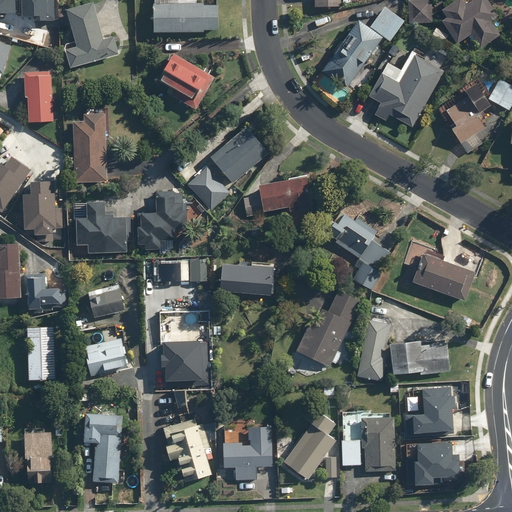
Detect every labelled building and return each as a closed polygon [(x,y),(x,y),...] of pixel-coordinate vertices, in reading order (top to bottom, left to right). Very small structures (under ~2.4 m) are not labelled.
[(0,0),(0,12),(17,12),(16,0),(0,0)] [(23,0),(24,17),(34,16),(34,22),(57,21),(55,0),(23,0)] [(98,0),(97,0),(72,7),(83,45),(69,48),(73,66),(124,52),(119,35),(108,38),(98,0)] [(182,0),(156,0),(157,31),(222,30),(222,4),(183,5),(182,0)] [(311,0),(311,10),(339,12),(339,0),(311,0)] [(429,0),(418,0),(407,0),(407,27),(430,26),(429,0)] [(458,0),(440,0),(434,4),(443,20),(438,23),(453,49),(470,39),(477,51),(498,38),(488,22),(496,17),(485,0),(471,0),(462,6),(458,0)] [(403,23),(382,10),(369,30),(390,43),(403,23)] [(380,38),(353,21),(317,76),(343,93),(380,38)] [(17,44),(0,38),(0,71),(8,74),(17,44)] [(220,78),(175,50),(155,81),(200,110),(220,78)] [(409,128),(438,73),(408,58),(398,76),(383,68),(366,101),(376,106),(372,114),(385,121),(388,117),(409,128)] [(56,71),(28,71),(29,124),(57,123),(56,71)] [(511,87),(497,81),(489,100),(511,109),(511,87)] [(461,100),(443,111),(454,127),(445,132),(461,157),(481,144),(476,136),(486,129),(476,114),(490,105),(478,86),(460,98),(461,100)] [(111,184),(111,111),(96,111),(96,106),(88,106),(88,122),(80,122),(81,184),(111,184)] [(274,149),(252,126),(218,159),(241,182),(274,149)] [(0,202),(6,207),(35,168),(14,152),(7,161),(0,155),(0,202)] [(239,192),(215,164),(192,184),(216,212),(239,192)] [(314,175),(263,183),(264,192),(244,194),(247,214),(291,207),(291,213),(319,209),(314,175)] [(41,226),(41,232),(62,231),(60,178),(36,179),(36,192),(28,192),(30,226),(41,226)] [(161,212),(143,211),(141,243),(151,243),(151,251),(166,252),(167,239),(181,240),(182,228),(193,229),(194,210),(189,209),(189,199),(181,199),(182,189),(158,188),(157,197),(162,198),(161,212)] [(111,198),(93,198),(93,218),(79,217),(79,246),(94,247),(94,253),(133,254),(134,217),(120,216),(120,211),(111,211),(111,198)] [(381,231),(348,209),(340,221),(332,216),(321,233),(365,261),(355,278),(373,290),(384,273),(381,271),(404,235),(386,223),(381,231)] [(0,295),(25,296),(24,241),(2,241),(2,246),(0,245),(0,295)] [(481,270),(428,250),(416,279),(469,300),(481,270)] [(190,286),(191,260),(161,259),(160,286),(190,286)] [(210,260),(193,260),(193,281),(209,281),(210,260)] [(280,265),(226,262),(225,292),(278,295),(280,265)] [(48,274),(28,273),(27,294),(32,294),(31,308),(44,308),(45,300),(64,301),(65,286),(48,286),(48,274)] [(124,283),(89,290),(95,316),(87,318),(89,330),(112,326),(110,316),(130,311),(124,283)] [(208,305),(193,290),(165,319),(173,327),(160,340),(179,358),(192,345),(195,349),(203,341),(200,338),(209,329),(197,317),(208,305)] [(329,365),(362,300),(343,290),(324,326),(312,319),(297,348),(329,365)] [(383,352),(390,320),(373,316),(359,375),(385,382),(392,355),(383,352)] [(58,326),(33,326),(33,381),(58,381),(58,326)] [(125,337),(85,344),(91,373),(130,366),(125,337)] [(425,341),(394,344),(397,375),(453,370),(450,341),(425,344),(425,341)] [(215,367),(188,364),(185,388),(213,391),(215,367)] [(451,427),(450,378),(423,378),(423,400),(409,400),(410,428),(451,427)] [(127,413),(90,411),(89,440),(99,441),(97,482),(124,483),(127,413)] [(337,422),(323,411),(283,460),(308,480),(328,455),(340,440),(329,431),(337,422)] [(399,474),(401,417),(367,415),(366,447),(369,448),(367,473),(399,474)] [(201,418),(168,426),(173,444),(168,445),(172,461),(182,458),(188,479),(216,472),(210,447),(219,444),(214,422),(203,424),(201,418)] [(275,466),(276,425),(253,424),(253,442),(228,441),(227,480),(258,481),(259,465),(275,466)] [(57,432),(28,431),(28,460),(39,461),(38,479),(56,480),(57,432)] [(454,466),(454,446),(450,446),(450,431),(416,431),(417,445),(408,445),(408,476),(436,476),(436,466),(454,466)] [(363,440),(344,439),(343,466),(362,467),(363,440)]
